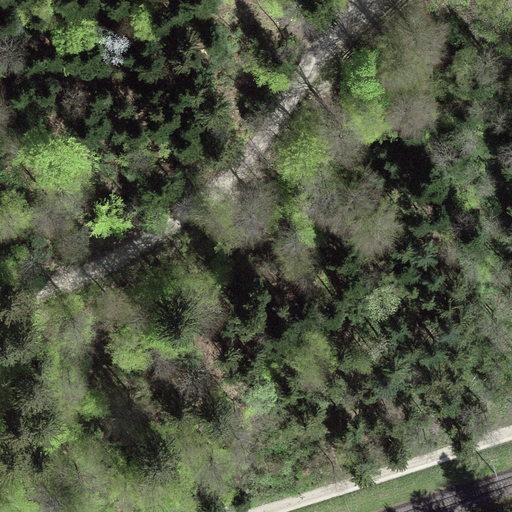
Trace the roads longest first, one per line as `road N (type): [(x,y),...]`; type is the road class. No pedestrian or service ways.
road 1 (track): [(375,0),(243,161),(201,199),(103,264),(0,301)]
road 2 (track): [(256,511),(511,427)]
